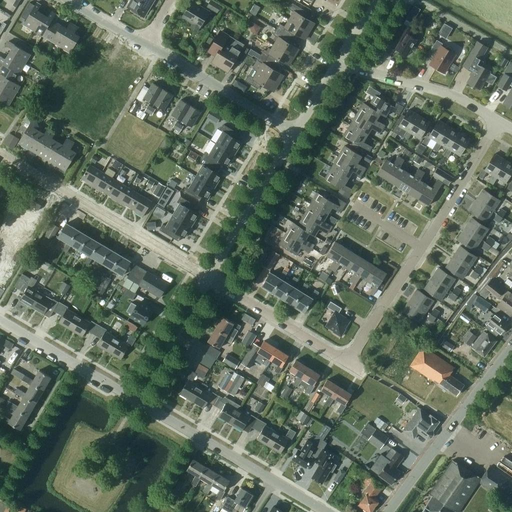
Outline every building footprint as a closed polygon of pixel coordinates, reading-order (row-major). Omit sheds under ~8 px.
[(131,0),(128,7),(144,17),(154,0),(131,0)] [(210,0),(207,7),(217,13),(221,6),(211,0),(210,0)] [(200,27),(209,13),(191,2),(183,17),(193,23),(190,27),(197,31),(199,26),(200,27)] [(290,19),(309,31),(314,23),(302,16),(305,10),(292,2),(289,8),(294,11),(290,19)] [(33,31),(43,15),(38,11),(41,5),(37,3),(24,25),(33,31)] [(43,36),(56,14),(52,12),(49,18),(43,15),(33,31),(43,36)] [(52,42),(62,26),(56,22),(60,16),(56,14),(43,36),(52,42)] [(304,39),(309,31),(290,19),(285,27),(280,23),(276,29),(289,36),(292,32),(304,39)] [(61,47),(75,25),(71,23),(67,29),(62,26),(52,42),(61,47)] [(254,23),(251,29),(258,33),(261,27),(254,23)] [(395,49),(406,56),(417,39),(409,35),(412,30),(403,24),(397,34),(402,38),(395,49)] [(75,25),(61,47),(71,53),(81,37),(75,33),(78,27),(75,25)] [(286,41),(289,36),(276,29),(273,34),(276,35),(279,37),(276,41),(274,45),(294,57),(298,49),(286,41)] [(213,61),(221,66),(235,41),(221,32),(213,45),(209,52),(216,56),(213,61)] [(25,64),(31,54),(27,52),(16,45),(15,45),(17,40),(12,37),(6,46),(12,49),(9,54),(25,64)] [(19,40),(16,45),(27,52),(30,47),(19,40)] [(445,48),(441,46),(443,43),(437,40),(429,52),(435,56),(430,64),(444,73),(451,62),(450,61),(455,54),(451,51),(452,49),(452,48),(448,46),(446,46),(445,48)] [(248,49),(235,41),(221,66),(228,71),(236,58),(241,61),(248,49)] [(488,48),(477,42),(464,65),(474,71),(467,83),(479,90),(485,81),(492,85),(497,77),(489,73),(490,71),(482,67),(484,62),(481,60),(488,48)] [(289,64),(294,57),(274,45),(271,49),(270,52),(267,50),(264,49),(261,55),(274,62),(277,57),(289,64)] [(0,61),(20,73),(25,64),(9,54),(6,60),(0,56),(0,61)] [(271,67),(274,62),(261,55),(258,60),(261,62),(259,65),(261,66),(259,71),(278,82),(283,75),(271,67)] [(498,63),(504,67),(508,61),(502,57),(498,63)] [(14,82),(20,73),(0,61),(0,66),(2,68),(0,70),(0,74),(14,83),(14,82)] [(452,63),(449,69),(457,73),(460,68),(452,63)] [(273,90),(278,82),(259,71),(253,67),(245,81),(258,88),(261,83),(273,90)] [(504,73),(497,85),(506,91),(509,85),(511,86),(511,88),(503,104),(511,108),(511,77),(504,73)] [(20,86),(14,82),(14,83),(0,74),(0,79),(2,80),(0,83),(0,86),(15,96),(20,86)] [(234,86),(239,89),(242,84),(237,81),(234,86)] [(154,104),(163,89),(153,83),(150,89),(144,98),(154,104)] [(142,101),(144,98),(150,89),(144,85),(136,98),(142,101)] [(0,99),(9,105),(15,96),(0,86),(0,99)] [(163,89),(154,104),(164,110),(173,95),(163,89)] [(369,105),(380,112),(385,115),(390,108),(398,114),(403,106),(395,100),(392,105),(375,94),(375,95),(369,105)] [(181,121),(191,106),(181,100),(171,115),(181,121)] [(369,105),(363,102),(357,112),(382,128),(385,124),(376,119),(380,112),(369,105)] [(134,114),(139,106),(134,103),(129,111),(134,114)] [(191,106),(181,121),(191,127),(201,112),(191,106)] [(211,120),(216,112),(211,109),(207,117),(211,120)] [(410,133),(420,116),(409,109),(399,126),(397,124),(393,132),(397,134),(401,128),(407,131),(410,133)] [(140,110),(137,116),(143,120),(146,114),(140,110)] [(380,132),(382,128),(357,112),(350,124),(367,134),(371,127),(380,132)] [(34,118),(29,115),(23,125),(28,128),(34,118)] [(410,133),(407,131),(403,138),(408,141),(412,134),(420,139),(430,122),(420,116),(410,133)] [(28,148),(39,131),(34,128),(39,121),(34,118),(21,139),(19,143),(28,148)] [(440,143),(450,127),(439,120),(429,137),(427,135),(422,143),(427,145),(431,138),(437,142),(440,143)] [(217,129),(211,140),(216,143),(235,154),(242,142),(237,139),(240,134),(233,130),(224,124),(220,130),(217,129)] [(363,141),(367,134),(350,124),(344,135),(354,141),(367,149),(369,150),(372,146),(363,141)] [(38,154),(53,129),(49,127),(45,134),(39,131),(28,148),(38,154)] [(450,150),(460,133),(450,127),(440,143),(437,142),(433,149),(437,152),(442,145),(447,148),(450,150)] [(47,160),(58,142),(52,139),(57,132),(53,129),(38,154),(47,160)] [(14,150),(20,139),(10,133),(4,144),(14,150)] [(450,150),(447,148),(443,155),(448,158),(452,151),(460,156),(471,139),(460,133),(450,150)] [(56,165),(71,141),(67,138),(63,145),(58,142),(47,160),(56,165)] [(159,147),(166,152),(171,144),(164,139),(159,147)] [(71,141),(56,165),(66,171),(77,153),(71,150),(75,143),(71,141)] [(354,141),(351,146),(365,153),(367,149),(354,141)] [(205,152),(202,157),(218,167),(222,169),(225,164),(228,166),(235,154),(216,143),(209,154),(205,152)] [(416,151),(422,155),(426,148),(420,144),(416,151)] [(338,157),(364,172),(366,168),(358,163),(362,155),(345,145),(338,157)] [(381,150),(377,155),(382,158),(386,153),(381,150)] [(199,156),(191,151),(187,158),(195,162),(199,156)] [(496,177),(506,160),(495,154),(485,170),(483,168),(478,176),(483,179),(487,172),(493,175),(496,177)] [(364,160),(369,163),(372,158),(367,155),(364,160)] [(417,155),(413,161),(420,165),(423,159),(417,155)] [(388,180),(402,158),(398,156),(393,164),(386,160),(378,174),(388,180)] [(203,165),(196,176),(212,186),(215,187),(222,176),(220,174),(219,174),(222,169),(218,167),(202,157),(199,163),(203,165)] [(361,176),(364,172),(338,157),(331,167),(348,178),(353,171),(361,176)] [(398,187),(407,172),(400,168),(405,161),(402,158),(388,180),(398,187)] [(115,160),(112,166),(117,169),(121,163),(115,160)] [(496,177),(493,175),(489,182),(493,185),(497,178),(506,183),(511,173),(511,164),(506,160),(496,177)] [(93,187),(102,172),(90,165),(82,179),(87,182),(86,183),(93,187)] [(345,184),(348,178),(331,167),(325,178),(341,188),(339,192),(348,197),(353,189),(345,184)] [(108,168),(105,174),(112,178),(116,173),(108,168)] [(432,176),(448,185),(453,177),(437,168),(432,176)] [(408,193),(422,171),(419,169),(414,177),(407,172),(398,187),(408,193)] [(418,199),(427,185),(421,181),(426,173),(422,171),(408,193),(418,199)] [(102,172),(93,187),(100,191),(100,190),(106,194),(115,180),(112,178),(105,174),(102,172)] [(187,186),(183,192),(200,201),(203,196),(208,199),(215,187),(212,186),(196,176),(189,187),(188,186),(187,186)] [(118,202),(127,187),(115,180),(106,194),(112,197),(111,198),(118,202)] [(172,180),(169,185),(175,188),(178,183),(172,180)] [(427,185),(418,199),(429,206),(443,184),(436,180),(432,188),(427,185)] [(153,193),(160,198),(166,187),(159,183),(153,193)] [(127,187),(118,202),(125,206),(125,205),(131,209),(139,195),(127,187)] [(168,187),(163,195),(169,199),(174,191),(168,187)] [(327,199),(317,193),(313,190),(309,196),(314,199),(310,204),(328,215),(332,208),(340,213),(346,203),(330,194),(327,199)] [(476,201),(493,212),(500,201),(483,190),(476,201)] [(139,195),(131,209),(136,212),(135,212),(143,217),(152,202),(139,195)] [(179,204),(173,215),(189,224),(192,226),(199,214),(196,213),(195,212),(198,207),(181,196),(177,202),(179,204)] [(30,205),(39,211),(42,206),(33,201),(30,205)] [(486,223),(493,212),(476,201),(469,212),(486,223)] [(324,222),(328,215),(310,204),(304,215),(329,231),(332,227),(324,222)] [(25,205),(0,253),(0,276),(5,279),(40,213),(25,205)] [(498,214),(503,218),(507,213),(502,209),(498,214)] [(500,223),(503,218),(498,214),(495,220),(500,223)] [(160,229),(159,230),(179,241),(182,236),(185,238),(192,226),(189,224),(173,215),(166,226),(163,224),(160,229)] [(327,234),(329,231),(304,215),(298,225),(310,233),(315,236),(319,229),(327,234)] [(331,216),(328,221),(335,224),(337,220),(331,216)] [(464,229),(482,240),(489,229),(472,218),(464,229)] [(298,225),(293,222),(286,233),(312,249),(315,245),(307,240),(310,233),(298,225)] [(45,236),(52,240),(59,228),(53,224),(45,236)] [(70,244),(78,230),(67,224),(59,237),(58,237),(53,245),(57,247),(62,240),(68,244),(70,244)] [(474,251),(482,240),(464,229),(457,239),(474,251)] [(80,250),(88,237),(78,230),(70,244),(68,244),(64,251),(68,254),(73,246),(79,250),(80,250)] [(310,253),(312,249),(286,233),(280,244),(297,255),(301,248),(310,253)] [(91,257),(99,243),(88,237),(80,250),(79,250),(74,257),(78,260),(83,252),(89,256),(91,257)] [(486,243),(491,246),(495,241),(490,238),(486,243)] [(333,270),(346,248),(336,242),(327,256),(334,261),(329,268),(333,270)] [(102,263),(110,249),(99,243),(91,257),(89,256),(85,263),(89,266),(94,258),(100,262),(102,263)] [(488,252),(491,246),(486,243),(483,248),(488,252)] [(324,246),(320,253),(323,255),(326,251),(328,248),(324,246)] [(453,257),(470,268),(477,257),(460,246),(453,257)] [(492,251),(499,255),(502,250),(495,246),(492,251)] [(347,269),(356,255),(346,248),(333,270),(336,272),(340,264),(347,269)] [(112,269),(120,255),(110,249),(102,263),(100,262),(96,270),(100,272),(105,265),(111,268),(112,269)] [(263,266),(270,270),(280,255),(273,251),(263,266)] [(111,268),(99,289),(96,293),(101,296),(111,279),(110,278),(112,273),(115,274),(116,271),(123,276),(131,262),(120,255),(112,269),(111,268)] [(351,287),(353,283),(366,261),(356,255),(347,269),(354,273),(347,286),(350,288),(350,286),(351,287)] [(463,279),(470,268),(453,257),(446,268),(463,279)] [(505,264),(501,260),(490,274),(495,277),(505,264)] [(368,282),(371,276),(377,267),(366,261),(353,283),(351,287),(354,289),(361,277),(368,282)] [(135,265),(127,278),(128,278),(133,281),(136,276),(140,268),(135,265)] [(475,271),(479,275),(483,269),(478,266),(475,271)] [(371,276),(368,282),(375,286),(370,293),(378,298),(382,292),(377,289),(387,274),(377,267),(371,276)] [(136,276),(133,281),(139,285),(160,297),(168,284),(147,272),(140,268),(136,276)] [(432,279),(448,290),(455,279),(439,268),(432,279)] [(282,280),(283,280),(288,273),(284,270),(279,278),(271,272),(262,287),(273,293),(282,280)] [(476,279),(479,275),(475,271),(471,276),(476,279)] [(126,288),(128,289),(133,281),(128,278),(127,278),(128,276),(125,274),(122,281),(121,280),(120,282),(119,282),(118,283),(119,283),(123,286),(126,288)] [(506,288),(494,278),(493,278),(493,277),(490,274),(477,291),(485,298),(491,292),(498,298),(499,297),(503,300),(498,307),(511,316),(511,314),(511,294),(505,289),(506,288)] [(33,308),(41,293),(33,288),(38,280),(32,277),(29,283),(27,286),(29,287),(25,293),(21,301),(33,308)] [(292,286),(294,287),(298,279),(294,277),(290,284),(283,280),(282,280),(273,293),(284,300),(292,286)] [(20,278),(14,287),(25,293),(29,287),(27,286),(29,283),(20,278)] [(441,301),(448,290),(432,279),(424,290),(441,301)] [(58,290),(65,294),(70,286),(63,282),(58,290)] [(292,286),(284,300),(294,306),(303,292),(304,293),(309,286),(305,284),(300,291),(294,287),(292,286)] [(331,287),(334,295),(340,292),(338,285),(331,287)] [(122,294),(133,300),(136,294),(128,289),(126,288),(122,294)] [(453,293),(458,296),(462,291),(456,288),(453,293)] [(303,292),(294,306),(305,313),(313,300),(314,301),(319,293),(316,290),(311,297),(304,293),(303,292)] [(410,301),(426,312),(434,301),(417,290),(410,301)] [(41,293),(33,308),(50,318),(59,301),(54,298),(53,300),(41,293)] [(455,302),(458,296),(453,293),(449,298),(455,302)] [(478,296),(473,304),(486,313),(491,305),(478,296)] [(333,331),(341,335),(346,328),(345,328),(350,319),(338,313),(342,308),(331,301),(327,306),(335,311),(326,325),(334,330),(333,331)] [(419,322),(426,312),(410,301),(403,311),(419,322)] [(132,302),(126,311),(131,314),(131,316),(144,324),(149,316),(150,317),(153,312),(152,311),(152,310),(143,304),(138,302),(136,305),(132,302)] [(71,330),(79,315),(67,308),(68,307),(63,303),(57,313),(63,316),(59,323),(71,330)] [(431,314),(436,318),(440,313),(435,309),(431,314)] [(433,324),(436,318),(431,314),(427,320),(433,324)] [(509,324),(495,314),(484,328),(490,332),(492,329),(501,335),(509,324)] [(79,315),(71,330),(82,337),(86,330),(92,333),(97,324),(92,321),(91,322),(79,315)] [(239,331),(241,327),(234,322),(233,323),(223,317),(215,330),(227,337),(228,335),(234,338),(239,331)] [(124,327),(134,333),(138,327),(128,321),(124,327)] [(109,352),(117,339),(106,332),(107,330),(101,327),(96,336),(101,339),(97,345),(109,352)] [(234,338),(228,335),(227,337),(215,330),(208,342),(220,349),(225,340),(231,343),(234,339),(234,338)] [(250,331),(243,343),(250,347),(256,335),(250,331)] [(477,337),(470,332),(463,340),(470,345),(477,337)] [(472,348),(485,357),(497,341),(484,332),(472,348)] [(117,339),(109,352),(121,360),(129,346),(131,347),(136,338),(130,335),(125,343),(117,339)] [(454,346),(444,339),(440,345),(451,352),(454,346)] [(13,344),(6,340),(4,344),(11,348),(13,344)] [(269,360),(277,348),(265,341),(261,348),(254,344),(242,363),(250,368),(255,360),(267,367),(271,361),(269,360)] [(450,391),(457,396),(464,385),(450,375),(455,369),(423,347),(411,366),(450,391)] [(269,360),(271,361),(279,366),(275,372),(280,375),(284,367),(283,366),(289,356),(277,348),(269,360)] [(203,358),(213,363),(216,358),(207,352),(203,358)] [(240,361),(227,354),(223,361),(236,369),(240,361)] [(210,369),(213,363),(203,358),(200,363),(210,369)] [(302,378),(309,368),(296,360),(290,371),(299,376),(294,385),(299,387),(304,379),(302,378)] [(209,369),(200,364),(197,368),(206,374),(209,369)] [(224,390),(234,372),(235,371),(229,368),(218,387),(224,390)] [(302,378),(304,379),(311,383),(306,392),(311,395),(317,387),(315,386),(321,375),(309,368),(302,378)] [(32,384),(43,391),(51,378),(39,371),(33,380),(25,375),(22,380),(30,385),(32,384)] [(192,401),(200,388),(200,387),(192,383),(197,374),(191,371),(186,380),(188,381),(180,394),(192,401)] [(231,394),(241,376),(234,372),(224,390),(231,394)] [(265,388),(270,378),(262,374),(257,383),(265,388)] [(334,398),(340,387),(328,380),(322,390),(331,396),(326,404),(330,407),(335,398),(334,398)] [(212,395),(205,391),(208,386),(202,383),(200,387),(200,388),(192,401),(204,408),(208,402),(214,405),(220,396),(214,393),(212,395)] [(35,403),(43,391),(32,384),(30,385),(25,394),(17,388),(14,393),(23,398),(24,397),(35,403)] [(280,396),(286,400),(292,389),(286,386),(280,396)] [(334,398),(335,398),(343,403),(338,412),(342,414),(348,406),(347,405),(353,395),(340,387),(334,398)] [(306,410),(310,412),(321,395),(316,393),(306,410)] [(231,424),(239,410),(238,409),(240,405),(225,396),(222,398),(217,407),(223,410),(219,417),(231,424)] [(28,416),(35,403),(24,397),(23,398),(18,406),(9,401),(6,406),(15,411),(16,409),(28,416)] [(255,410),(261,414),(266,405),(259,402),(255,410)] [(20,430),(28,416),(16,409),(15,411),(10,420),(1,415),(0,416),(0,420),(7,425),(8,423),(20,430)] [(239,410),(231,424),(243,431),(243,430),(249,433),(258,419),(252,415),(251,417),(239,410)] [(430,416),(421,410),(404,432),(414,439),(419,432),(428,439),(431,438),(434,434),(434,433),(434,431),(433,430),(439,422),(431,415),(430,416)] [(296,418),(306,425),(311,418),(301,411),(296,418)] [(380,429),(385,423),(378,418),(374,422),(378,425),(376,427),(380,429)] [(269,447),(277,433),(266,426),(267,424),(261,421),(256,430),(261,433),(257,439),(269,447)] [(368,440),(380,449),(388,437),(368,423),(361,433),(369,438),(368,440)] [(277,433),(269,447),(281,454),(289,441),(291,442),(296,433),(291,430),(286,438),(277,433)] [(324,449),(328,443),(319,437),(315,442),(324,449)] [(316,462),(323,450),(318,447),(318,446),(308,440),(302,451),(299,450),(293,460),(307,468),(313,458),(317,461),(316,462)] [(323,450),(316,462),(321,465),(313,478),(323,485),(331,472),(333,473),(338,466),(331,462),(334,456),(323,450)] [(405,458),(397,452),(379,476),(392,485),(401,473),(396,469),(405,458)] [(200,478),(206,467),(194,460),(188,470),(197,476),(192,484),(197,487),(202,478),(200,478)] [(490,466),(482,479),(453,460),(429,495),(432,497),(422,511),(453,511),(455,511),(456,511),(459,511),(479,482),(498,495),(509,479),(490,466)] [(200,478),(202,478),(209,483),(204,491),(209,494),(214,486),(213,485),(219,474),(206,467),(200,478)] [(213,485),(214,486),(221,490),(216,498),(221,501),(226,493),(225,492),(231,482),(219,474),(213,485)] [(337,474),(333,479),(339,483),(343,478),(337,474)] [(359,506),(366,511),(372,511),(380,501),(376,498),(384,487),(369,476),(361,487),(366,490),(364,493),(367,495),(359,506)] [(182,483),(176,479),(169,491),(175,495),(182,483)] [(247,508),(254,495),(243,489),(236,501),(230,497),(220,511),(226,511),(227,511),(229,511),(233,511),(239,503),(247,508)]
